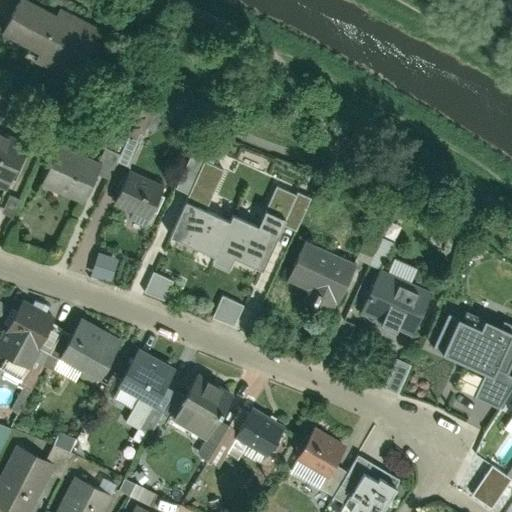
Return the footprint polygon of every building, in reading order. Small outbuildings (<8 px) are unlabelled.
[(72,80),(95,35),(25,0),(13,0),(0,27),(0,31),(36,50),(31,59),(72,80)] [(0,135),(0,185),(10,190),(29,148),(0,135)] [(208,204),(228,156),(191,141),(171,188),(208,204)] [(42,185),(81,201),(98,163),(58,146),(42,185)] [(115,201),(155,219),(169,188),(129,170),(115,201)] [(170,241),(216,260),(231,225),(186,206),(170,241)] [(235,262),(263,274),(285,223),(266,215),(259,231),(233,220),(231,225),(216,260),(213,268),(230,275),(235,262)] [(332,296),(343,300),(356,267),(304,246),(289,283),(308,290),(298,316),(321,325),(332,296)] [(108,280),(116,257),(94,250),(86,273),(108,280)] [(163,299),(170,277),(149,270),(142,292),(163,299)] [(362,312),(417,336),(432,303),(377,278),(362,312)] [(232,325),(240,302),(217,294),(209,316),(232,325)] [(0,355),(27,368),(49,321),(16,306),(0,339),(0,355)] [(483,332),(450,317),(434,351),(488,376),(477,400),(502,412),(511,390),(511,379),(500,374),(511,348),(511,334),(487,323),(483,332)] [(97,380),(117,343),(73,319),(53,357),(97,380)] [(150,406),(171,370),(137,350),(116,386),(150,406)] [(396,392),(407,363),(392,357),(381,386),(396,392)] [(202,437),(224,395),(191,377),(168,419),(202,437)] [(270,450),(286,419),(251,401),(235,432),(270,450)] [(345,444),(313,428),(298,457),(330,473),(345,444)] [(22,511),(51,462),(18,444),(0,476),(0,507),(8,511),(22,511)] [(511,482),(493,469),(473,496),(492,510),(511,482)] [(380,511),(394,488),(362,470),(337,511),(380,511)] [(94,511),(105,492),(75,476),(55,511),(94,511)] [(158,511),(135,501),(131,500),(125,511),(158,511)]
